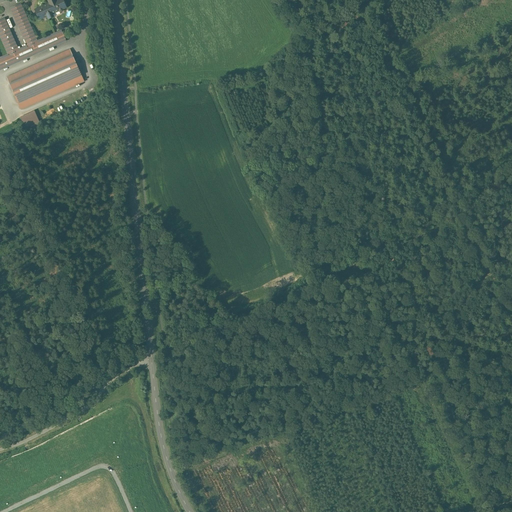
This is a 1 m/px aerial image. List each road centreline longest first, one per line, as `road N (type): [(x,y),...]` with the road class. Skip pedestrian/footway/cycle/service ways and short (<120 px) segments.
road 1 (track): [(171,472),(475,359),(511,356)]
road 2 (tertiary): [(113,0),(151,357)]
road 3 (track): [(150,355),(342,269)]
road 4 (tertiary): [(151,357),(160,433),(189,511)]
road 5 (unclassified): [(0,449),(76,413),(113,375)]
road 6 (unclassified): [(113,375),(0,438)]
